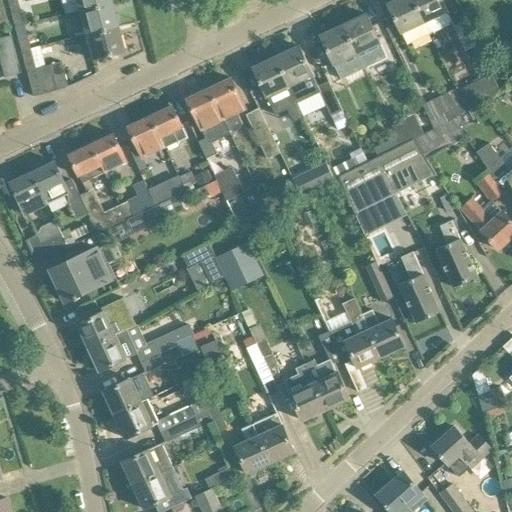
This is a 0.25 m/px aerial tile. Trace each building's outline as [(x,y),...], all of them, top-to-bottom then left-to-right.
[(110,2),(109,0),(75,0),(78,11),(110,2)] [(414,0),(394,0),(388,3),(393,15),(401,31),(407,44),(430,33),(424,22),(414,0)] [(430,33),(453,22),(447,11),(442,0),(414,0),(424,22),(430,33)] [(23,25),(17,1),(8,3),(14,27),(23,25)] [(78,11),(84,35),(116,27),(110,2),(78,11)] [(348,22),(343,24),(358,55),(380,44),(366,14),(348,22)] [(465,51),(477,46),(465,20),(453,26),(465,51)] [(343,24),(320,35),(335,66),(358,55),(343,24)] [(23,25),(14,27),(20,51),(29,49),(23,25)] [(84,35),(91,59),(122,51),(116,27),(84,35)] [(0,48),(0,50),(13,46),(10,35),(0,37),(0,48)] [(299,45),(276,56),(297,100),(298,103),(310,97),(302,81),(313,76),(313,75),(299,45)] [(20,73),(13,46),(0,50),(1,51),(0,50),(0,64),(3,77),(20,73)] [(477,46),(465,51),(479,79),(491,74),(477,46)] [(38,47),(29,49),(20,51),(25,71),(37,68),(43,66),(38,47)] [(276,56),(253,67),(274,111),(297,100),(276,56)] [(48,65),(55,90),(67,87),(60,62),(48,65)] [(43,66),(37,68),(44,93),(55,90),(48,65),(43,66)] [(32,96),(44,93),(37,68),(25,71),(32,96)] [(484,89),(462,101),(467,109),(481,101),(490,96),(499,90),(492,76),(481,83),(484,89)] [(231,78),(209,88),(224,119),(229,130),(230,130),(231,130),(232,131),(233,131),(234,131),(235,130),(236,130),(237,130),(237,129),(238,129),(239,128),(240,128),(240,127),(240,126),(241,126),(241,125),(241,124),(236,113),(246,108),(241,99),(231,78)] [(323,83),(317,87),(319,91),(325,104),(330,116),(342,110),(329,81),(323,83)] [(209,88),(187,99),(197,120),(201,129),(224,119),(209,88)] [(434,128),(456,117),(460,115),(459,113),(467,109),(462,101),(456,88),(423,105),(434,128)] [(187,137),(182,126),(172,106),(150,116),(165,147),(187,137)] [(259,106),(245,113),(266,159),(281,152),(259,106)] [(390,125),(395,135),(400,145),(416,137),(416,138),(425,133),(415,113),(390,125)] [(150,116),(128,127),(143,158),(165,147),(150,116)] [(456,117),(434,128),(425,133),(416,138),(428,157),(468,137),(456,117)] [(114,133),(91,144),(104,172),(127,161),(114,133)] [(400,145),(395,135),(374,145),(378,155),(400,145)] [(376,158),(394,191),(435,172),(413,139),(379,156),(376,158)] [(489,142),(476,150),(490,173),(492,177),(508,168),(500,157),(489,142)] [(82,182),(104,172),(91,144),(69,154),(82,182)] [(206,158),(211,168),(216,180),(221,188),(238,226),(253,219),(241,193),(245,191),(224,149),(206,158)] [(350,156),(328,167),(333,176),(354,166),(350,156)] [(408,213),(394,191),(376,158),(369,161),(340,176),(366,234),(408,213)] [(55,161),(32,172),(47,204),(68,194),(68,203),(76,219),(88,213),(80,195),(72,180),(65,183),(55,161)] [(333,176),(328,167),(326,161),(294,177),(302,192),(333,176)] [(179,197),(216,180),(211,168),(195,175),(192,171),(179,177),(186,192),(178,195),(179,197)] [(25,214),(47,204),(32,172),(10,182),(25,214)] [(490,173),(477,182),(490,200),(492,201),(503,193),(492,177),(490,173)] [(156,206),(178,195),(186,192),(179,177),(172,180),(175,186),(152,197),(156,206)] [(193,202),(221,188),(216,180),(179,197),(178,195),(156,206),(146,210),(134,216),(127,219),(120,223),(111,227),(108,228),(115,243),(194,205),(193,202)] [(292,180),(260,195),(268,212),(273,209),(299,196),(292,180)] [(330,182),(320,187),(325,197),(335,192),(330,182)] [(93,189),(80,195),(88,213),(97,233),(108,228),(111,227),(93,189)] [(458,206),(449,192),(441,195),(448,211),(458,206)] [(142,201),(146,210),(156,206),(152,197),(152,196),(142,201)] [(472,198),(461,207),(471,218),(482,230),(481,231),(499,250),(511,237),(511,221),(502,211),(492,201),(490,200),(482,209),(472,198)] [(120,205),(127,219),(134,216),(130,207),(127,201),(120,205)] [(120,223),(127,219),(120,205),(113,208),(120,223)] [(440,225),(448,243),(436,249),(453,287),(477,276),(460,239),(452,220),(440,225)] [(69,229),(61,233),(68,247),(76,243),(74,240),(70,232),(69,229)] [(37,235),(26,241),(35,262),(60,250),(60,251),(68,247),(61,233),(41,243),(37,235)] [(209,242),(184,254),(190,266),(201,260),(213,283),(226,277),(209,242)] [(76,300),(79,299),(77,295),(88,289),(89,291),(116,278),(108,263),(117,259),(109,243),(52,270),(60,288),(58,288),(65,303),(75,298),(76,300)] [(250,244),(218,259),(233,291),(265,276),(250,244)] [(424,274),(413,251),(401,257),(411,279),(399,284),(416,322),(440,312),(424,274)] [(377,259),(366,264),(383,301),(393,296),(377,259)] [(329,330),(342,358),(345,363),(354,359),(358,368),(381,357),(368,329),(361,312),(354,296),(342,302),(345,310),(325,320),(329,330)] [(88,347),(116,334),(126,329),(135,325),(124,302),(77,324),(88,347)] [(373,307),(361,312),(368,329),(381,357),(405,346),(392,318),(380,323),(373,307)] [(154,340),(160,354),(178,345),(176,342),(193,334),(194,334),(189,324),(154,340)] [(250,329),(257,345),(273,379),(284,375),(261,324),(250,329)] [(88,347),(99,371),(138,353),(126,329),(116,334),(88,347)] [(314,359),(305,363),(314,381),(326,410),(350,399),(337,371),(336,372),(332,363),(342,358),(329,330),(319,335),(329,357),(316,363),(314,359)] [(193,334),(176,342),(178,345),(183,356),(199,348),(193,334)] [(178,345),(160,354),(142,362),(147,372),(183,356),(178,345)] [(264,383),(273,379),(257,345),(248,349),(264,383)] [(326,410),(314,381),(305,363),(295,367),(304,386),(290,392),(303,420),(326,410)] [(103,391),(114,414),(148,399),(155,395),(144,372),(132,378),(103,391)] [(507,404),(501,387),(478,395),(484,412),(507,404)] [(214,395),(204,400),(218,432),(229,427),(214,395)] [(148,399),(114,414),(126,438),(158,423),(159,422),(148,399)] [(158,423),(162,431),(206,411),(202,402),(159,422),(158,423)] [(210,420),(206,411),(162,431),(161,432),(166,441),(210,420)] [(271,463),(295,452),(277,412),(253,422),(259,434),(271,463)] [(259,434),(253,422),(241,428),(246,440),(235,445),(247,473),(271,463),(259,434)] [(459,477),(491,449),(480,436),(470,444),(455,427),(432,447),(459,477)] [(122,462),(133,484),(172,466),(162,443),(122,462)] [(172,466),(133,484),(144,509),(172,496),(166,484),(178,479),(172,466)] [(212,475),(217,485),(236,476),(232,466),(212,475)] [(423,493),(404,471),(377,495),(391,511),(410,511),(415,508),(411,503),(423,493)] [(475,511),(454,482),(439,493),(449,506),(452,511),(475,511)] [(196,496),(203,511),(223,511),(212,488),(196,496)] [(0,511),(9,511),(5,497),(0,498),(0,511)]
